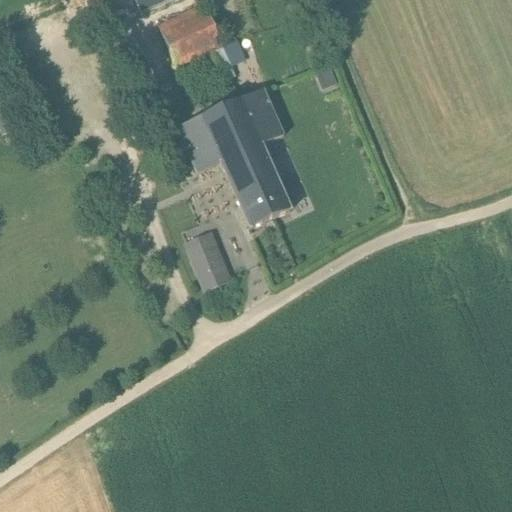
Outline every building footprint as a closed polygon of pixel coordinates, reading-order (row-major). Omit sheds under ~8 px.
[(130,0),(139,20),(186,0),(130,0)] [(189,99),(237,78),(203,8),(157,28),(189,99)] [(249,232),(289,214),(260,149),(282,139),(262,93),(176,131),(196,177),(219,167),(249,232)] [(290,174),(277,180),(288,201),(301,195),(290,174)] [(203,297),(232,285),(211,236),(182,248),(203,297)]
